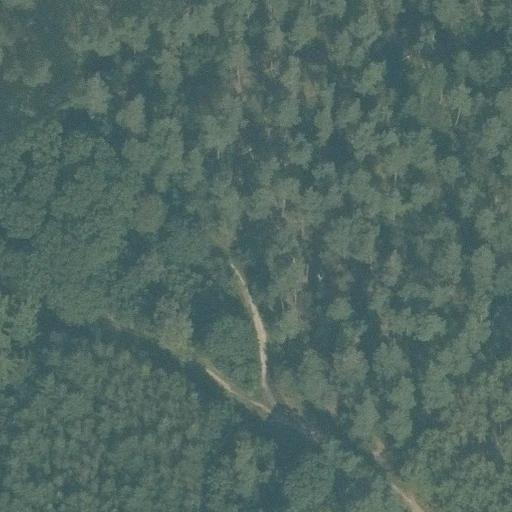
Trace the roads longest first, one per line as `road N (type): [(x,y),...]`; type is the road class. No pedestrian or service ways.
road 1 (track): [(0,124),(178,202),(246,253),(260,319),(259,386)]
road 2 (track): [(259,386),(0,290)]
road 3 (track): [(511,354),(379,493)]
road 4 (track): [(379,493),(259,386)]
